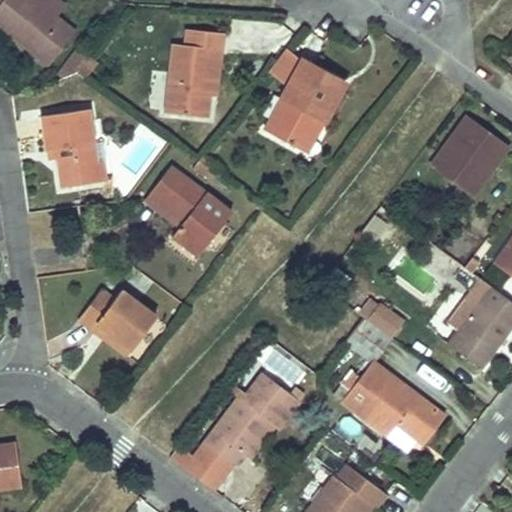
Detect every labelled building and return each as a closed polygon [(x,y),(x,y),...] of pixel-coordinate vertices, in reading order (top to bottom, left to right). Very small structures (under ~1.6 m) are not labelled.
[(37,0),(0,0),(0,26),(47,63),(74,29),(55,14),(37,0)] [(37,0),(55,14),(63,2),(60,0),(37,0)] [(206,117),(208,95),(212,51),(220,51),(222,34),(184,30),(183,45),(171,44),(164,113),(206,117)] [(55,74),(57,78),(73,71),(77,70),(88,55),(76,46),(55,74)] [(212,51),(208,95),(216,96),(220,51),(212,51)] [(263,131),(299,151),(314,124),(311,122),(315,115),(323,119),(342,85),(283,52),(263,77),(285,89),(263,131)] [(77,70),(73,71),(85,80),(99,63),(88,55),(77,70)] [(85,80),(73,71),(57,78),(63,93),(74,95),(85,80)] [(58,157),(63,186),(101,180),(94,141),(88,106),(41,114),(47,149),(49,149),(61,147),(62,155),(58,156),(58,157)] [(314,124),(299,151),(304,154),(323,119),(315,115),(311,122),(314,124)] [(429,164),(466,191),(500,143),(464,117),(429,164)] [(94,141),(101,180),(108,179),(101,140),(94,141)] [(500,143),(466,191),(470,194),(504,146),(500,143)] [(49,149),(51,158),(58,157),(58,156),(62,155),(61,147),(49,149)] [(182,220),(178,226),(171,235),(196,255),(229,211),(169,165),(148,194),(150,195),(182,220)] [(150,195),(145,201),(178,226),(182,220),(150,195)] [(362,235),(375,242),(385,224),(371,217),(362,235)] [(511,235),(492,262),(511,276),(511,235)] [(435,246),(418,264),(442,286),(459,268),(435,246)] [(334,270),(324,285),(338,295),(348,280),(334,270)] [(456,330),(489,285),(478,277),(445,323),(456,330)] [(511,323),(511,301),(489,285),(447,343),(480,368),(511,323)] [(78,320),(91,330),(96,324),(130,348),(154,317),(118,291),(113,299),(101,290),(78,320)] [(401,320),(377,303),(365,319),(389,337),(401,320)] [(343,340),(371,361),(389,337),(365,319),(361,316),(343,340)] [(96,324),(91,330),(125,355),(130,348),(96,324)] [(371,361),(341,401),(386,434),(397,420),(402,423),(400,425),(423,443),(444,415),(371,361)] [(229,463),(239,450),(263,419),(271,424),(275,427),(296,399),(260,371),(240,399),(236,396),(201,442),(229,463)] [(353,440),(362,426),(344,416),(336,429),(353,440)] [(263,419),(239,450),(246,455),(271,424),(263,419)] [(0,444),(0,486),(19,484),(13,442),(0,444)] [(331,474),(302,511),(359,511),(367,502),(373,507),(383,493),(344,464),(335,476),(331,474)]
